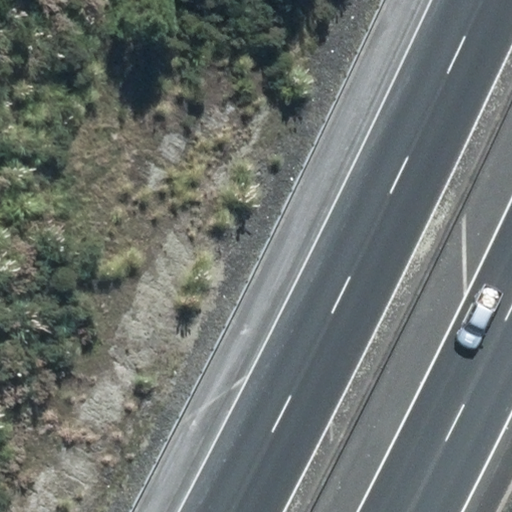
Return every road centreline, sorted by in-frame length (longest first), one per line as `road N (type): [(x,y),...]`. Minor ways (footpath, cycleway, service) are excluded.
road 1 (motorway): [(228,511),(474,0)]
road 2 (motorway): [(511,297),(408,511)]
